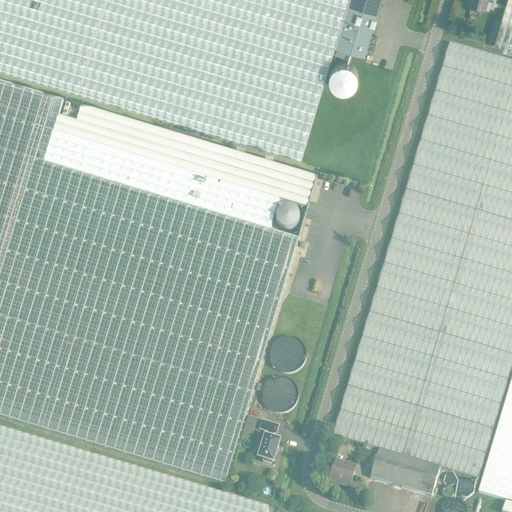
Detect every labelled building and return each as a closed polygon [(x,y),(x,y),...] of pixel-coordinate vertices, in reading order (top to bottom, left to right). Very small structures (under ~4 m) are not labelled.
[(334,46),(347,0),(0,0),(0,67),(301,157),(334,46)] [(365,55),(381,0),(347,0),(334,46),(365,55)] [(468,0),(467,5),(471,7),(469,12),(476,14),(478,8),(484,10),(486,0),(468,0)] [(511,0),(506,0),(494,41),(511,46),(511,0)] [(333,437),(360,445),(440,469),(478,480),(511,367),(511,62),(450,44),(333,437)] [(335,55),(350,59),(351,55),(336,50),(335,55)] [(0,84),(0,419),(17,424),(127,457),(224,487),(248,407),(270,337),(288,274),(298,241),(305,218),(307,211),(309,204),(316,180),(81,109),(77,125),(59,119),(64,104),(0,84)] [(511,381),(478,494),(506,502),(506,503),(511,504),(511,381)] [(273,463),(280,441),(272,439),(274,434),(276,435),(278,427),(263,422),(261,430),(267,432),(266,437),(265,437),(259,458),(264,460),(264,462),(271,465),(272,462),(273,463)] [(0,511),(267,511),(268,511),(263,510),(128,470),(0,431),(0,511)] [(431,498),(440,469),(360,445),(358,454),(362,456),(361,460),(368,462),(365,470),(372,472),(369,479),(431,498)] [(349,489),(355,467),(336,461),(329,483),(349,489)] [(511,511),(511,504),(506,503),(503,511),(511,511)]
